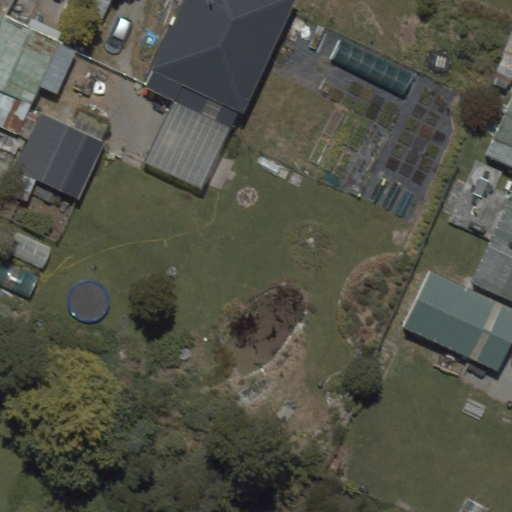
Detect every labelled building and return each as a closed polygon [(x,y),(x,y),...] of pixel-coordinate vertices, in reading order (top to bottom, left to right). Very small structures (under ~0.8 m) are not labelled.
[(69,0),(35,0),(28,18),(0,7),(0,115),(20,124),(69,0)] [(285,0),(180,0),(150,66),(179,79),(143,159),(201,186),(285,0)] [(506,163),(496,189),(455,172),(434,223),(476,239),(457,285),(511,307),(511,85),(499,80),(471,149),(506,163)] [(98,136),(43,116),(20,177),(75,198),(98,136)] [(421,271),(386,356),(427,373),(438,346),(495,369),(511,326),(511,307),(457,285),(421,271)]
